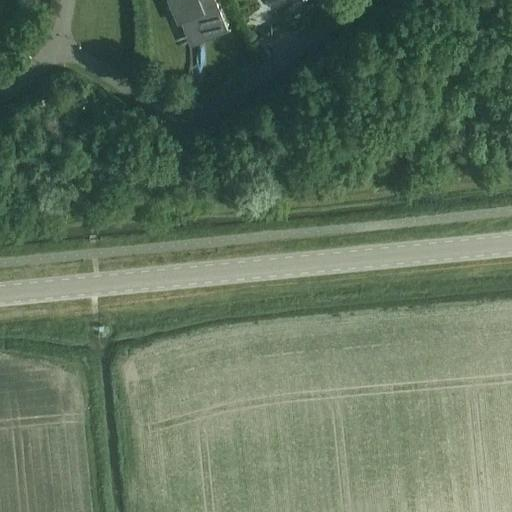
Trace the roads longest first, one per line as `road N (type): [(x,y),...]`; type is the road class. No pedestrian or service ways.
road 1 (tertiary): [(511,243),(0,293)]
road 2 (residential): [(54,45),(166,112),(192,117),(213,110),(364,0)]
